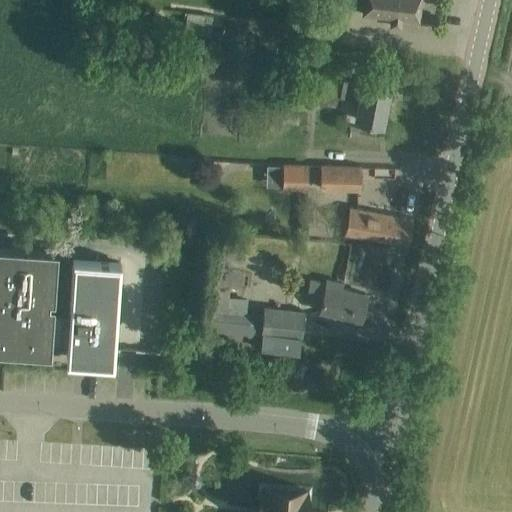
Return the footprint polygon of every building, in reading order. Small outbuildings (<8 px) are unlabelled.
[(365,14),(393,17),(392,26),(404,27),(405,19),(417,20),(417,21),(418,21),(420,0),(365,0),(363,15),(365,15),(365,14)] [(212,14),(186,11),(183,43),(209,46),(212,14)] [(274,68),(271,82),(289,86),(289,88),(297,89),(309,91),(339,96),(359,100),(355,119),(363,120),(382,124),(390,88),(370,84),(363,82),(362,83),(342,78),(343,72),(320,68),(293,64),(292,72),(274,68)] [(284,164),(283,167),(283,188),(307,189),(308,164),(284,164)] [(360,168),(322,166),(321,187),(360,188),(360,168)] [(350,207),(344,233),(408,245),(413,219),(350,207)] [(238,259),(241,238),(212,234),(209,256),(238,259)] [(0,344),(46,348),(47,337),(68,338),(68,346),(67,353),(112,357),(113,349),(119,262),(73,259),(70,314),(48,313),(53,252),(22,250),(0,248),(0,344)] [(343,283),(326,279),(325,283),(309,280),(306,295),(321,298),(319,310),(361,319),(367,294),(342,288),(343,283)] [(301,336),(304,317),(304,312),(264,307),(263,316),(239,314),(240,301),(229,299),(230,286),(207,284),(202,330),(262,337),(262,332),(301,336)] [(311,496),(311,489),(304,488),(303,493),(267,490),(267,485),(259,485),(259,492),(264,493),(262,509),(262,511),(304,511),(306,496),(311,496)]
